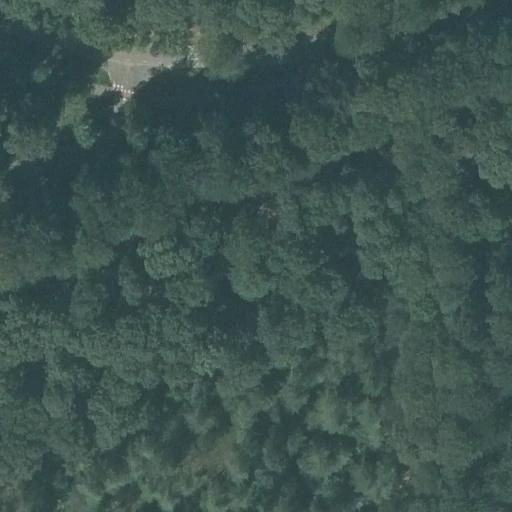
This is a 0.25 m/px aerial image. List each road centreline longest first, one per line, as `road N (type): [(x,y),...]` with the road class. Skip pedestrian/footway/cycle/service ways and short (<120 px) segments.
road 1 (track): [(449,511),(411,44)]
road 2 (tertiary): [(135,57),(291,52),(457,0)]
road 3 (tertiary): [(135,57),(0,20)]
